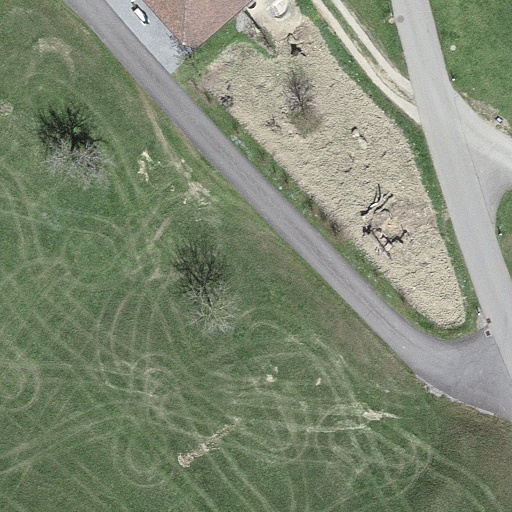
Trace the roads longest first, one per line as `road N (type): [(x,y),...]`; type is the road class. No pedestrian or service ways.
road 1 (track): [(511,399),(459,395),(231,178),(64,0)]
road 2 (unclassified): [(409,0),(511,347)]
